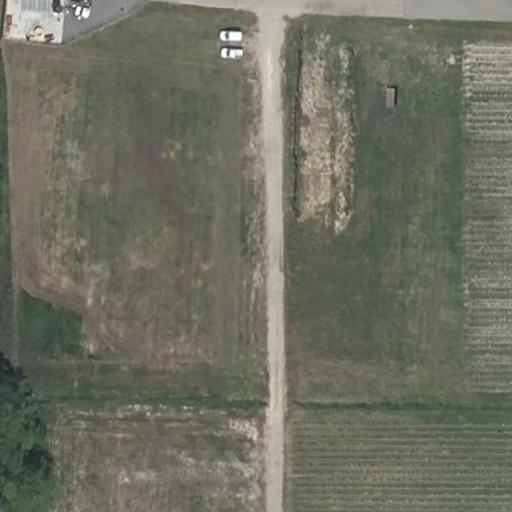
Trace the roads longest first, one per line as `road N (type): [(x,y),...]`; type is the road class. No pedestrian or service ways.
road 1 (track): [(270,0),(272,511)]
road 2 (track): [(511,11),(277,0)]
